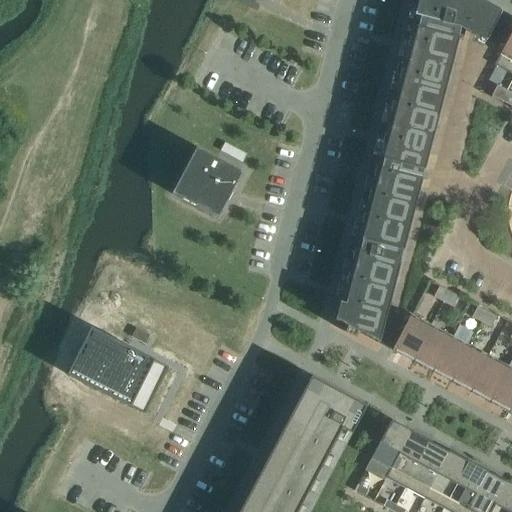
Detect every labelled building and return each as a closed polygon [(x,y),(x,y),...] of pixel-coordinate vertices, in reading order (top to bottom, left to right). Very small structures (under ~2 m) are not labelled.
[(349,307),(342,305),(342,304),(340,303),(336,321),(380,344),(401,263),(399,263),(402,252),(403,252),(422,180),(421,180),(423,171),(424,171),(459,40),(463,41),(465,32),(478,38),(486,43),(502,13),(484,4),(477,0),(418,0),(414,17),(421,19),(418,29),(417,28),(346,302),(351,303),(349,307)] [(511,33),(495,66),(511,74),(511,33)] [(497,85),(492,96),(502,102),(507,91),(497,85)] [(511,107),(511,105),(511,93),(507,91),(502,102),(511,107)] [(197,149),(172,195),(218,219),(242,173),(197,149)] [(439,287),(434,298),(444,303),(449,292),(439,287)] [(453,308),(459,297),(449,292),(444,303),(453,308)] [(478,307),(472,318),(482,323),(487,312),(478,307)] [(491,328),(497,317),(487,312),(482,323),(491,328)] [(411,316),(392,351),(412,362),(431,326),(411,316)] [(168,364),(90,324),(66,372),(144,411),(168,364)] [(431,372),(450,336),(431,326),(412,362),(431,372)] [(451,382),(469,346),(450,336),(431,372),(451,382)] [(470,392),(488,357),(469,346),(451,382),(470,392)] [(489,402),(508,367),(488,357),(470,392),(489,402)] [(508,412),(511,404),(511,369),(508,367),(489,402),(508,412)] [(298,511),(302,505),(316,480),(329,454),(342,430),(352,435),(366,407),(311,378),(297,405),(284,430),(270,456),(257,481),(243,507),(240,511),(298,511)] [(412,431),(391,421),(371,459),(390,470),(391,470),(412,431)] [(412,432),(412,431),(391,470),(390,470),(385,478),(406,489),(430,442),(412,432)] [(431,442),(430,442),(406,489),(425,499),(449,452),(448,452),(431,443),(431,442)] [(467,462),(449,452),(425,499),(444,509),(469,462),(468,461),(467,462)] [(466,511),(488,472),(469,462),(444,509),(449,511),(466,511)] [(489,472),(488,472),(466,511),(490,511),(507,482),(506,481),(506,482),(488,473),(489,472)] [(511,511),(511,484),(507,482),(490,511),(511,511)] [(368,491),(358,485),(355,492),(365,497),(368,491)] [(383,507),(393,511),(396,506),(387,501),(383,507)]
